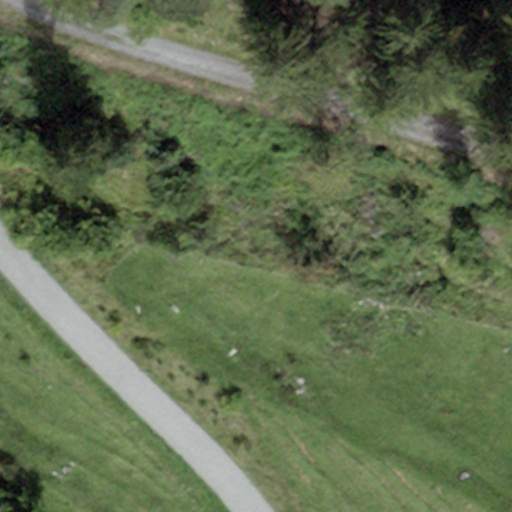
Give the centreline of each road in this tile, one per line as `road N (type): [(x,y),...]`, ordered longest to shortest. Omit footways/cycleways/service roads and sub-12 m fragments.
road 1 (track): [(35,0),(111,36),(511,160)]
road 2 (unclassified): [(298,511),(285,489),(0,200)]
